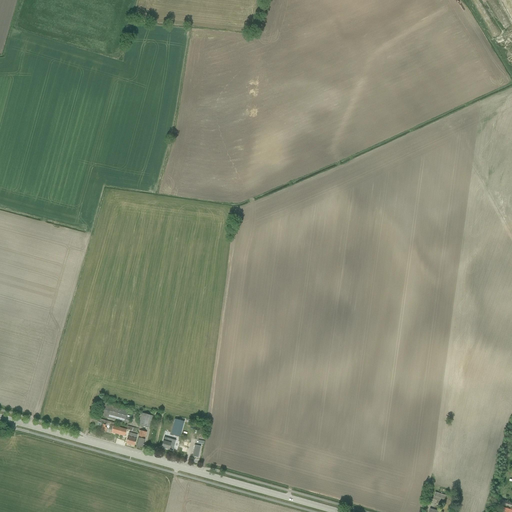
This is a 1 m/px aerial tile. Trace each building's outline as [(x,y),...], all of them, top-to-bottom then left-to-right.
[(480,117),(485,112),(482,109),(477,114),(480,117)] [(100,402),(98,409),(97,414),(128,423),(129,418),(125,417),(127,410),(100,402)] [(141,414),(140,420),(138,425),(146,428),(150,416),(141,414)] [(175,419),(170,435),(179,437),(184,422),(175,419)] [(107,427),(109,427),(108,430),(111,431),(111,432),(125,436),(126,430),(108,425),(107,427)] [(140,431),(139,432),(136,446),(142,448),(144,439),(143,439),(145,432),(140,431)] [(126,443),(134,446),(137,435),(129,433),(126,443)] [(169,449),(171,439),(163,437),(162,441),(163,441),(161,447),(169,449)] [(435,492),(432,499),(437,501),(436,504),(441,506),(442,503),(451,506),(454,498),(435,492)]
